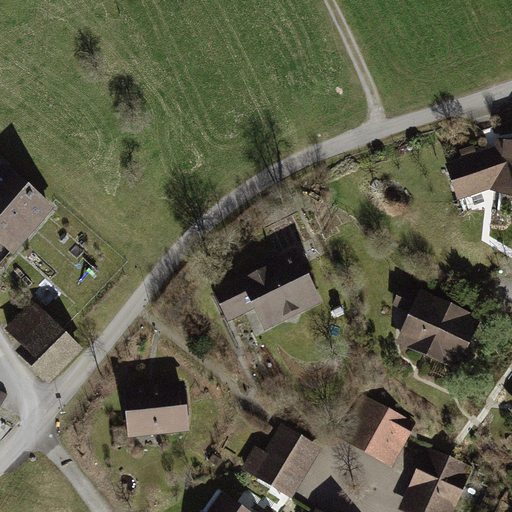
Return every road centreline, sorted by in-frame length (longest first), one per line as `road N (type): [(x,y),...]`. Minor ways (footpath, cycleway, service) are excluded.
road 1 (residential): [(0,461),(222,215),(300,165),(511,87)]
road 2 (track): [(316,0),(386,135)]
